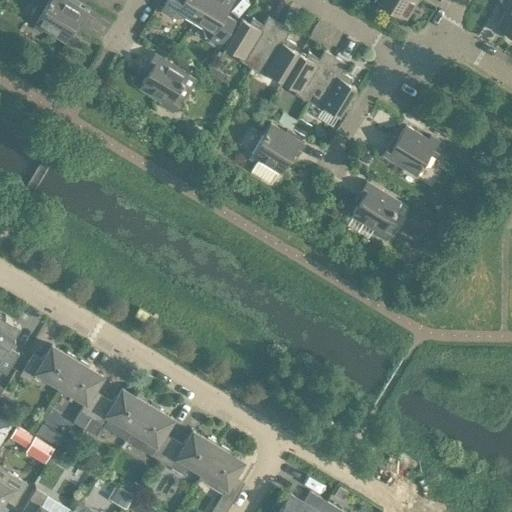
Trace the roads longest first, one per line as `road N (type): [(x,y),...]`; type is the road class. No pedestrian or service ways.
road 1 (residential): [(244,511),(277,441),(0,272)]
road 2 (residential): [(329,165),(393,50)]
